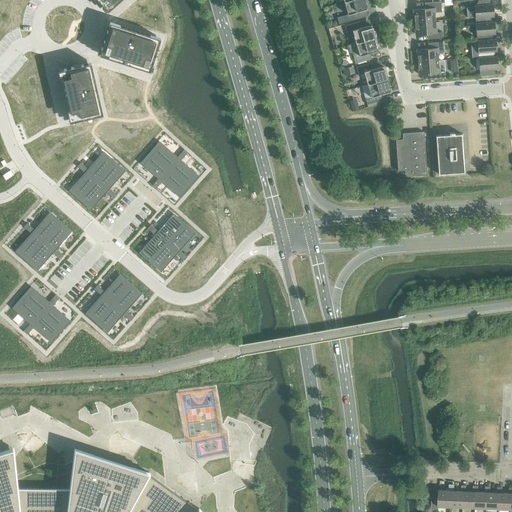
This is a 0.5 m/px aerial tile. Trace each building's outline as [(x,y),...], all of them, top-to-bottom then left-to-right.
[(97,0),(107,11),(119,0),(97,0)] [(363,0),(350,0),(344,2),(347,15),(337,18),(339,24),(358,19),(356,12),(367,9),(363,0)] [(475,17),(475,23),(490,22),(490,17),(493,17),(492,5),(488,5),(488,0),(478,1),(476,6),(474,6),(474,7),(465,8),(466,18),(475,17)] [(413,10),(414,22),(435,21),(434,13),(441,12),(440,2),(427,3),(427,9),(413,10)] [(435,21),(414,22),(415,35),(429,34),(430,39),(442,38),(442,32),(436,33),(435,21)] [(109,22),(99,55),(149,71),(160,38),(109,22)] [(352,31),(355,43),(375,38),(371,25),(360,28),(359,22),(344,26),(346,32),(352,31)] [(475,23),(477,41),(492,40),(491,34),(495,34),(494,22),(490,22),(475,23)] [(375,38),(355,43),(359,56),(353,58),(355,64),(369,60),(368,54),(378,51),(375,38)] [(477,41),(478,58),(493,57),(493,52),(496,51),(495,39),(492,40),(477,41)] [(417,50),(418,62),(438,61),(437,53),(443,52),(442,42),(430,43),(430,49),(417,50)] [(496,57),(493,57),(478,58),(479,76),(495,75),(494,69),(497,69),(496,57)] [(438,61),(418,62),(418,75),(432,74),(433,79),(445,78),(445,72),(439,73),(438,61)] [(90,63),(57,70),(69,122),(102,114),(90,63)] [(364,72),(367,85),(386,79),(383,66),(372,69),(370,63),(356,67),(358,74),(364,72)] [(353,67),(342,69),(344,76),(354,73),(353,67)] [(386,79),(367,85),(371,97),(365,99),(367,105),(381,101),(379,95),(390,92),(386,79)] [(395,140),(398,171),(406,170),(407,174),(413,174),(413,176),(426,175),(423,132),(410,133),(410,135),(404,136),(404,139),(395,140)] [(435,136),(438,174),(464,172),(461,134),(435,136)] [(161,144),(152,154),(169,169),(178,159),(176,158),(161,144)] [(88,170),(86,172),(97,181),(112,163),(102,154),(88,170)] [(152,154),(143,164),(158,178),(160,180),(169,169),(152,154)] [(178,159),(169,169),(187,185),(196,175),(180,161),(178,159)] [(112,163),(97,181),(107,190),(109,188),(122,172),(112,163)] [(169,169),(160,180),(162,181),(178,195),(187,185),(169,169)] [(10,170),(2,175),(5,180),(13,175),(10,170)] [(85,173),(71,189),(81,198),(97,181),(86,172),(85,173)] [(97,181),(81,198),(91,207),(105,192),(107,190),(97,181)] [(35,230),(33,232),(43,241),(59,224),(48,215),(35,230)] [(158,232),(157,234),(167,243),(182,225),(172,216),(158,232)] [(59,224),(43,241),(54,250),(55,249),(69,233),(59,224)] [(182,225),(167,243),(177,252),(179,250),(193,234),(182,225)] [(31,234),(18,250),(28,259),(43,241),(33,232),(31,234)] [(155,236),(141,251),(151,260),(167,243),(157,234),(155,236)] [(43,241),(28,259),(38,268),(52,252),(54,250),(43,241)] [(167,243),(151,260),(162,269),(176,254),(177,252),(167,243)] [(105,292),(103,294),(113,303),(129,286),(119,277),(105,292)] [(129,286),(113,303),(124,312),(125,310),(139,295),(129,286)] [(32,289),(23,299),(41,315),(50,304),(48,303),(32,289)] [(101,296),(88,312),(98,321),(113,303),(103,294),(101,296)] [(23,299),(14,309),(30,323),(32,325),(41,315),(23,299)] [(113,303),(98,321),(108,330),(122,314),(124,312),(113,303)] [(50,304),(41,315),(58,330),(67,320),(52,306),(50,304)] [(41,315),(32,325),(34,326),(49,340),(58,330),(41,315)] [(0,511),(201,511),(199,509),(199,508),(198,509),(148,474),(148,473),(147,472),(136,469),(131,467),(91,454),(74,449),(73,463),(70,486),(69,489),(17,488),(14,459),(13,448),(0,451),(0,511)] [(450,507),(451,491),(454,491),(454,485),(449,485),(449,490),(439,490),(438,491),(433,491),(432,508),(438,508),(438,506),(450,507)] [(450,507),(462,507),(463,491),(466,491),(466,485),(461,485),(461,491),(454,491),(451,491),(450,507)] [(462,507),(474,508),(475,492),(478,492),(478,486),(473,486),(473,491),(466,491),(463,491),(462,507)] [(474,508),(486,508),(487,492),(490,492),(490,486),(485,486),(485,492),(478,492),(475,492),(474,508)] [(486,508),(498,509),(499,493),(502,493),(502,487),(497,487),(497,492),(490,492),(487,492),(486,508)] [(498,509),(510,509),(511,493),(511,487),(509,487),(509,493),(502,493),(499,493),(498,509)]
